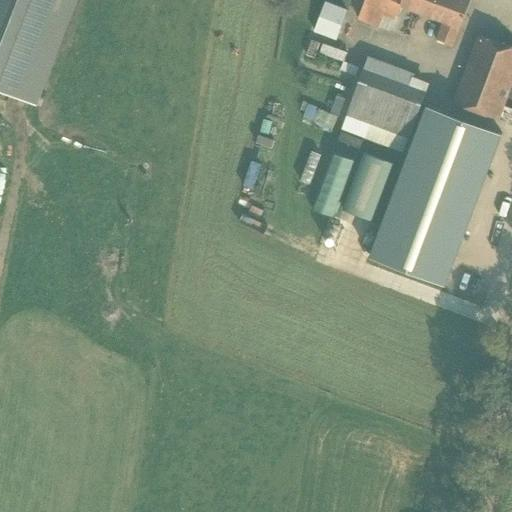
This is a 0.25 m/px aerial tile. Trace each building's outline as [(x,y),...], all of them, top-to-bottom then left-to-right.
[(0,0),(0,92),(35,106),(75,0),(0,0)] [(365,0),(360,15),(358,20),(390,32),(400,8),(442,23),(436,40),(453,46),(470,0),(365,0)] [(313,32),(337,41),(349,11),(325,2),(313,32)] [(511,47),(478,35),(471,54),(453,103),(498,120),(511,82),(511,47)] [(323,43),(319,53),(343,62),(347,52),(323,43)] [(341,131),(407,151),(429,77),(363,57),(341,131)] [(505,135),(430,107),(373,259),(448,287),(505,135)] [(333,216),(353,161),(333,153),(313,209),(333,216)] [(365,154),(343,211),(372,221),(393,165),(365,154)]
